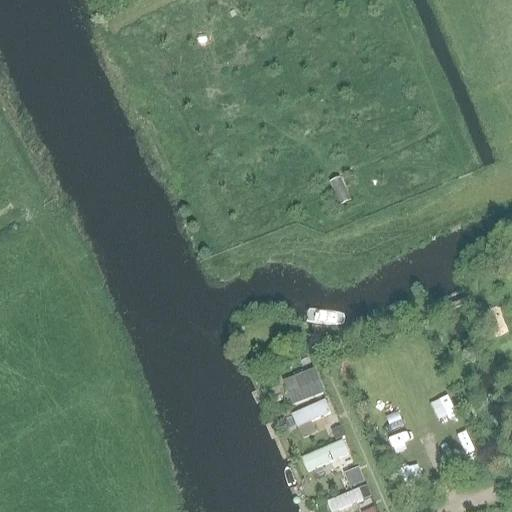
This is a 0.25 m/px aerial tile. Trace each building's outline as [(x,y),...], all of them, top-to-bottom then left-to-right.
[(334,189),(336,194),(346,189),(341,178),(330,182),(334,189)] [(352,201),(346,189),(336,194),(341,206),(352,201)] [(306,357),(299,360),(302,368),(310,365),(306,357)] [(308,373),(277,386),(287,409),(312,399),(315,406),(285,419),(290,431),(329,415),(321,395),(317,397),(308,373)] [(340,429),(331,432),(336,442),(344,438),(340,429)] [(350,443),(308,459),(314,475),(356,458),(350,443)] [(358,472),(344,478),(349,489),(363,483),(358,472)] [(366,488),(358,491),(363,503),(370,500),(366,488)]
